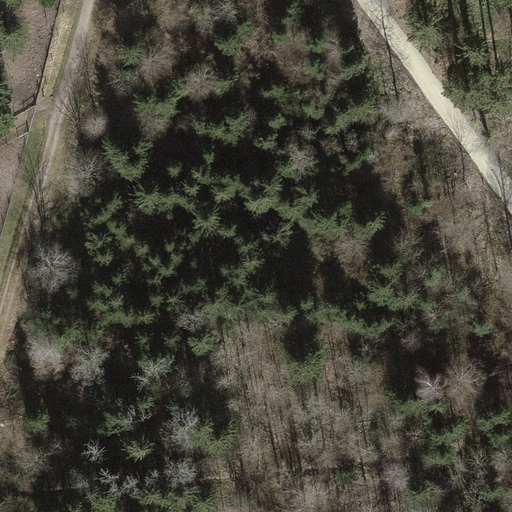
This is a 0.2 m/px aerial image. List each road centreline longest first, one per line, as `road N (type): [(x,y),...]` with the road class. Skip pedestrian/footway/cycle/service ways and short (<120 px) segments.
road 1 (track): [(89,0),(0,314)]
road 2 (track): [(511,201),(358,0)]
